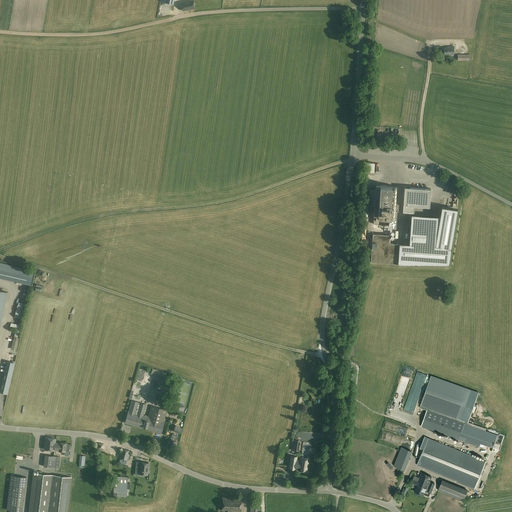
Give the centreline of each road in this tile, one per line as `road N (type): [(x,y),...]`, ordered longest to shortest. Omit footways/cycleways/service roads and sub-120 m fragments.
road 1 (track): [(360,372),(330,351),(257,340),(0,256)]
road 2 (track): [(0,250),(83,219),(232,199),(351,159)]
road 3 (unclassified): [(327,492),(335,400),(321,327),(352,155)]
road 4 (tertiary): [(327,492),(249,489),(103,437),(0,427)]
road 5 (residential): [(172,18),(363,8)]
road 6 (track): [(0,31),(106,33),(172,18)]
road 7 (unclassified): [(511,204),(430,163),(352,155)]
road 8 (unclassified): [(352,155),(363,8)]
road 9 (unknown): [(425,162),(429,51),(449,44)]
